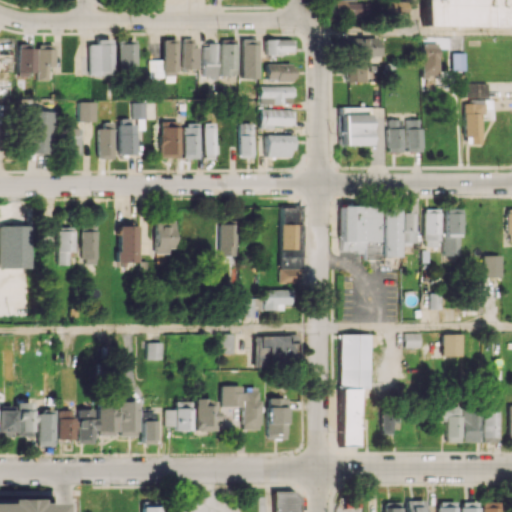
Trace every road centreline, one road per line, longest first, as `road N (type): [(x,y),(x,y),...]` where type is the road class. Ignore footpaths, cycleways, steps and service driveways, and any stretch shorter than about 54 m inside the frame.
road 1 (residential): [(511,183),(0,185)]
road 2 (residential): [(511,468),(0,470)]
road 3 (residential): [(299,0),(320,41),(319,469)]
road 4 (residential): [(311,26),(0,13)]
